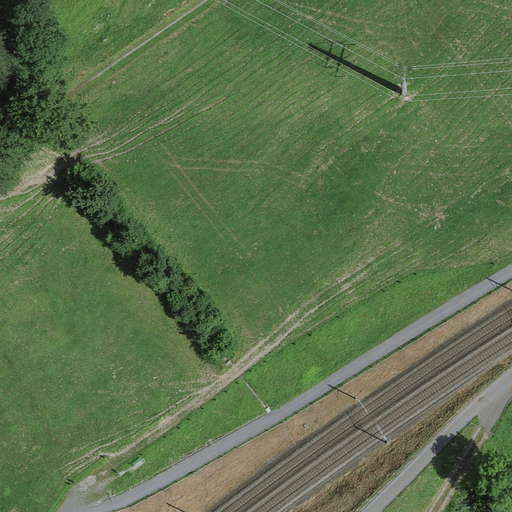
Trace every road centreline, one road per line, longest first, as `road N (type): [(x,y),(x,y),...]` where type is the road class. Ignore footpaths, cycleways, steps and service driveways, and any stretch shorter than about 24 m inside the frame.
road 1 (track): [(511,268),(120,500),(81,511)]
road 2 (track): [(366,511),(511,374)]
road 3 (track): [(435,511),(488,417),(486,394)]
